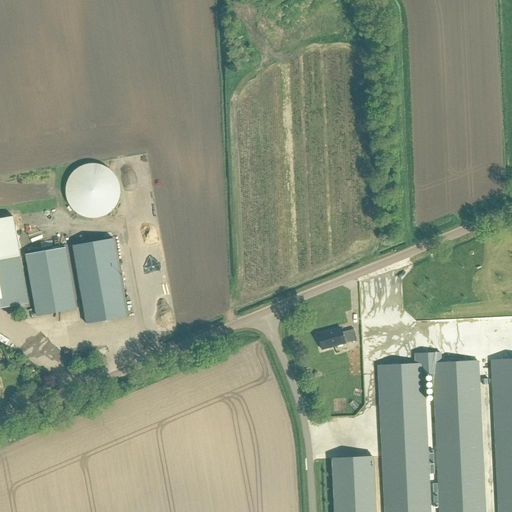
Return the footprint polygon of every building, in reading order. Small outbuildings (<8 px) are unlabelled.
[(69,176),(65,189),(67,201),(75,212),(87,218),(100,217),(111,211),(118,200),(119,187),(114,175),(104,166),(91,164),(79,167),(69,176)] [(0,308),(29,303),(14,217),(0,219),(0,308)] [(87,324),(128,317),(114,239),(73,246),(87,324)] [(37,317),(77,309),(67,248),(26,255),(37,317)] [(317,333),(318,337),(321,349),(356,339),(353,329),(342,332),(340,327),(317,333)] [(483,511),(478,445),(477,423),(473,371),(472,352),(442,355),(435,355),(434,345),(408,347),(409,357),(406,357),(372,360),(383,511),(428,511),(418,377),(418,368),(418,367),(417,356),(418,356),(418,362),(418,365),(419,367),(426,367),(427,366),(427,361),(426,358),(426,356),(427,356),(430,394),(431,417),(438,511),(483,511)] [(511,511),(511,349),(485,351),(496,511),(511,511)] [(367,404),(327,407),(333,487),(373,484),(367,404)]
